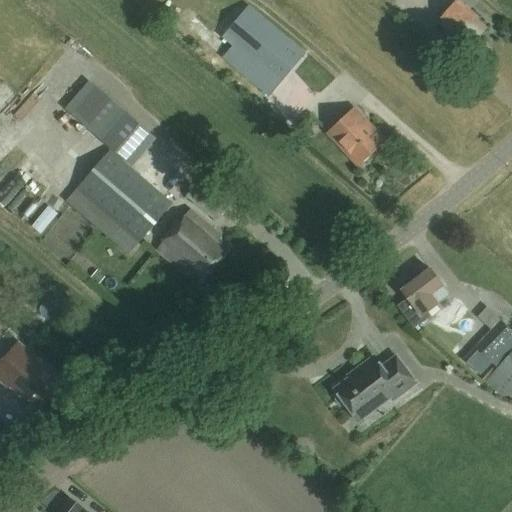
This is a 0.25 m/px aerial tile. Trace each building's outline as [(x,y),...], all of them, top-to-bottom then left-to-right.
[(477,18),(457,0),(438,22),(467,48),(485,28),(476,19),(477,18)] [(309,56),(249,7),(222,39),(207,26),(197,36),(267,99),(268,98),(297,124),(336,80),(309,56)] [(155,140),(91,83),(68,109),(132,166),(155,140)] [(384,143),(352,109),(328,132),(359,166),(384,143)] [(0,131),(0,159),(24,137),(9,122),(0,131)] [(171,205),(111,152),(78,189),(137,243),(171,205)] [(180,195),(189,179),(181,175),(172,191),(180,195)] [(37,225),(65,251),(85,230),(57,204),(37,225)] [(220,236),(189,210),(155,250),(197,285),(228,248),(217,239),(220,236)] [(441,286),(429,269),(401,290),(407,298),(396,306),(413,329),(430,316),(426,312),(437,304),(430,294),(441,286)] [(476,348),(498,367),(511,350),(511,331),(499,321),(476,348)] [(62,380),(16,342),(0,360),(0,383),(7,389),(10,385),(39,409),(62,380)] [(511,353),(488,384),(505,398),(507,395),(511,398),(511,353)] [(415,383),(395,356),(380,367),(372,357),(355,370),(356,372),(334,389),(338,395),(336,396),(336,399),(340,405),(343,406),(345,404),(354,416),(386,391),(393,400),(415,383)]
